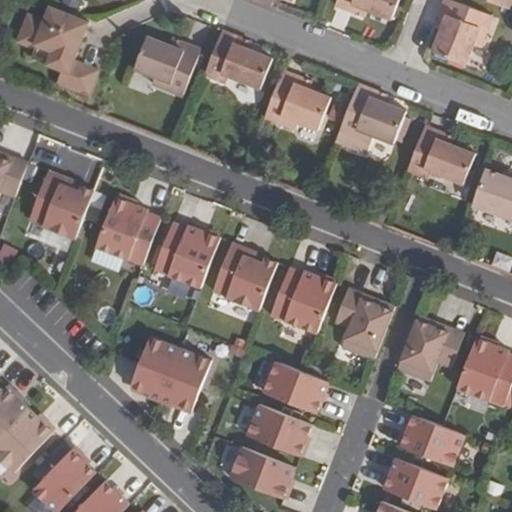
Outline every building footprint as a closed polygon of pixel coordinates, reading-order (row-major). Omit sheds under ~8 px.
[(338,0),(336,6),(351,12),(354,5),(368,11),(393,20),(400,0),(338,0)] [(494,17),(451,0),(446,0),(441,13),(448,16),(442,31),(434,52),(466,65),(481,29),(488,32),(494,17)] [(511,0),(484,0),(509,9),(511,0)] [(368,11),(354,5),(351,12),(365,17),(368,11)] [(100,70),(75,60),(90,22),(50,6),(45,20),(29,14),(17,42),(35,48),(37,45),(53,52),(48,65),(63,71),(58,84),(90,96),(100,70)] [(448,16),(441,13),(435,28),(442,31),(448,16)] [(238,37),(223,32),(206,76),(221,82),(223,74),(262,90),(274,60),(250,50),(235,44),(238,37)] [(169,91),(184,97),(203,50),(188,44),(185,51),(170,46),(149,37),(135,70),(172,84),(169,91)] [(253,43),(238,37),(235,44),(250,50),(253,43)] [(170,46),(185,51),(188,44),(173,39),(170,46)] [(53,52),(37,45),(35,48),(31,58),(48,65),(53,52)] [(299,78),(284,71),(267,116),(282,121),(297,128),(300,120),(321,129),(333,98),(311,90),(296,84),(299,78)] [(314,83),(299,78),(296,84),(311,90),(314,83)] [(371,98),(374,91),(360,85),(341,132),(356,137),(359,130),(375,137),(395,145),(408,112),(386,104),(371,98)] [(389,96),(374,91),(371,98),(386,104),(389,96)] [(441,133),(426,127),(409,171),(424,177),(427,170),(465,185),(477,155),(452,146),(438,140),(441,133)] [(356,137),(341,132),(337,142),(368,153),(375,137),(359,130),(356,137)] [(455,138),(441,133),(438,140),(452,146),(455,138)] [(0,198),(2,192),(16,198),(28,168),(14,163),(15,158),(2,153),(0,157),(0,198)] [(29,163),(15,158),(14,163),(28,168),(29,163)] [(66,175),(51,169),(31,218),(46,224),(45,225),(78,238),(97,189),(83,184),(82,189),(63,182),(65,177),(66,175)] [(511,179),(503,176),(487,170),(473,208),(511,222),(511,179)] [(83,184),(65,177),(63,182),(82,189),(83,184)] [(133,201),(118,195),(98,246),(145,264),(163,216),(150,210),(150,208),(137,203),(137,206),(132,203),(133,201)] [(155,271),(202,289),(222,238),(207,233),(206,235),(201,233),(202,230),(189,225),(188,228),(174,223),(155,271)] [(0,246),(0,262),(9,267),(18,249),(2,242),(0,246)] [(214,294),(260,312),(280,261),(265,255),(264,258),(259,256),(260,254),(247,248),(246,251),(232,245),(214,294)] [(307,269),(292,263),(273,313),(287,318),(287,319),(319,332),(338,284),(325,279),(323,283),(305,276),(307,272),(307,269)] [(307,272),(305,276),(323,283),(325,279),(307,272)] [(364,294),(350,288),(348,293),(362,299),(364,294)] [(362,299),(348,293),(336,323),(350,328),(342,348),(375,361),(396,306),(382,301),(380,305),(375,304),(377,299),(364,294),(362,299)] [(435,321),(420,315),(399,370),(432,382),(440,363),(454,368),(465,339),(451,333),(453,328),(440,323),(438,328),(433,326),(435,321)] [(453,328),(451,333),(465,339),(467,334),(453,328)] [(151,336),(132,387),(151,395),(150,398),(161,402),(183,349),(151,336)] [(493,344),(478,339),(458,389),(505,407),(511,388),(511,354),(510,353),(511,351),(498,346),(497,349),(492,347),(493,344)] [(183,349),(161,402),(174,407),(175,404),(194,412),(214,361),(183,349)] [(277,362),(265,393),(318,414),(330,383),(304,372),(277,362)] [(0,393),(0,442),(31,410),(7,387),(0,393)] [(260,405),(248,436),(301,457),(313,426),(260,405)] [(31,410),(0,442),(0,459),(16,475),(55,433),(31,410)] [(414,416),(402,447),(455,467),(467,436),(443,427),(414,416)] [(244,447),(231,479),(285,499),(297,468),(244,447)] [(34,491),(55,511),(60,511),(98,473),(73,450),(34,491)] [(397,458),(385,489),(438,510),(450,479),(397,458)] [(78,511),(124,511),(131,505),(107,482),(78,511)] [(408,511),(381,501),(376,511),(408,511)]
